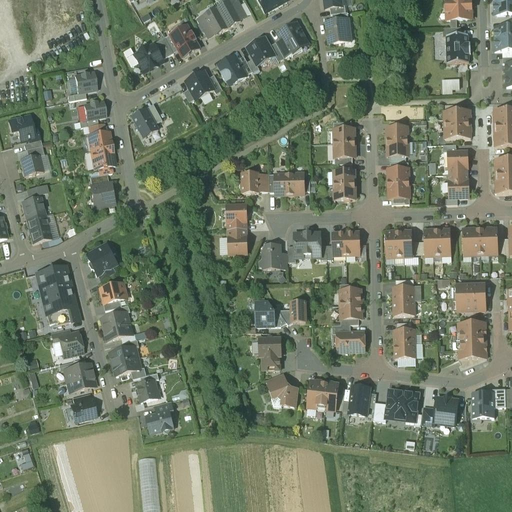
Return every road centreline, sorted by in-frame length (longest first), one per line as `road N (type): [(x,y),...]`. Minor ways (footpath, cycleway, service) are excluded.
road 1 (track): [(133,448),(249,433),(455,465),(456,511)]
road 2 (residential): [(312,0),(117,110)]
road 3 (residential): [(71,244),(119,419)]
road 4 (residential): [(117,110),(132,210),(71,244)]
road 5 (residential): [(373,214),(378,371)]
road 6 (residential): [(511,362),(464,382),(378,371)]
